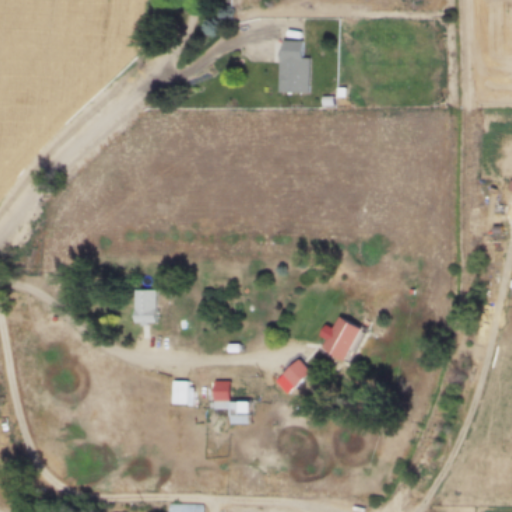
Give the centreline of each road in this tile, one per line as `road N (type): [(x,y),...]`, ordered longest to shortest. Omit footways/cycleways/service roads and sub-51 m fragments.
road 1 (residential): [(228,0),(246,42),(140,85),(32,178),(0,220),(3,336),(14,402),(37,464),(78,496),(208,498)]
road 2 (residential): [(0,260),(34,269),(129,351),(181,359),(276,355)]
